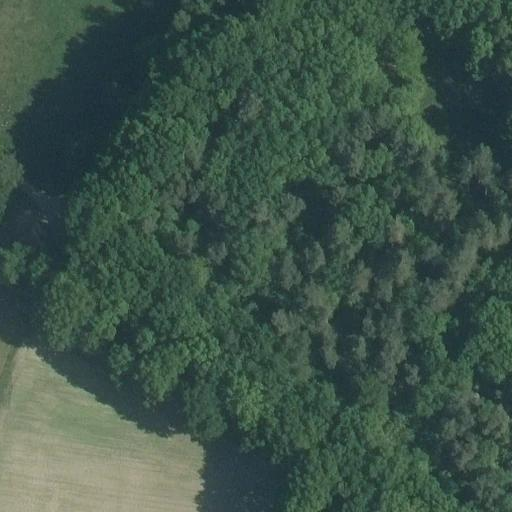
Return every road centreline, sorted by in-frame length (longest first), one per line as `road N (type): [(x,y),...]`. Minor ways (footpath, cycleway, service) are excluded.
road 1 (track): [(0,145),(57,210),(84,278),(117,316),(323,444),(412,511)]
road 2 (unknown): [(314,0),(169,191),(117,316)]
